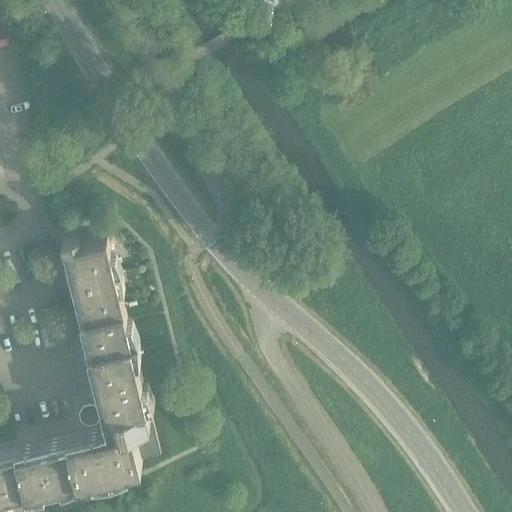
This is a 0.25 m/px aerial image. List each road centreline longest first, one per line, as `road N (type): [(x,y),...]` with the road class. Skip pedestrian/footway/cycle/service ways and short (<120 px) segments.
road 1 (residential): [(465,511),(408,431),(212,241),(51,0)]
road 2 (residential): [(0,239),(29,220),(0,105)]
